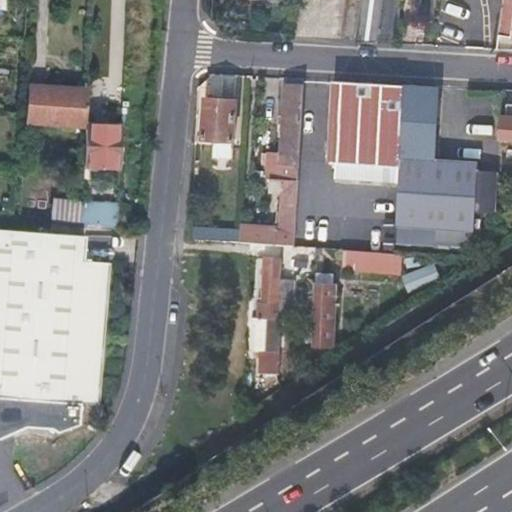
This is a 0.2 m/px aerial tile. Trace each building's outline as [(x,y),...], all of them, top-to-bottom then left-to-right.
[(383,0),(361,0),(356,42),(379,43),(383,0)] [(511,9),(501,8),(497,35),(511,36),(511,9)] [(205,97),(238,98),(239,75),(206,74),(205,97)] [(398,155),(401,85),(356,82),(333,81),(329,162),(397,166),(398,155)] [(269,174),(296,176),(302,84),(285,83),(284,97),(283,122),(281,153),(268,152),(266,178),(269,174)] [(435,86),(401,85),(398,155),(400,155),(433,157),(434,132),(428,128),(428,116),(435,111),(435,86)] [(60,95),(60,89),(30,87),(29,124),(83,126),(85,96),(60,95)] [(203,139),(234,140),(236,100),(205,98),(203,139)] [(511,115),(500,115),(499,138),(511,139),(511,115)] [(86,124),(83,167),(118,168),(120,125),(86,124)] [(433,157),(400,155),(396,242),(435,244),(436,228),(472,230),(477,160),(433,157)] [(293,243),(296,176),(269,174),(268,188),(283,189),(282,209),(279,209),(278,225),(241,223),(239,224),(238,237),(293,243)] [(80,209),(80,223),(115,227),(117,204),(81,202),(80,209)] [(53,220),(80,223),(80,209),(54,206),(53,220)] [(197,235),(238,237),(239,224),(191,222),(190,232),(197,235)] [(0,443),(25,430),(53,432),(58,436),(79,428),(82,404),(99,405),(108,264),(83,262),(84,238),(0,231),(0,443)] [(279,319),(280,278),(277,278),(278,258),(264,257),(262,303),(258,302),(257,318),(267,318),(265,351),(258,351),(257,373),(276,374),(279,319)] [(401,261),(377,259),(376,275),(400,276),(401,261)] [(410,291),(442,278),(436,263),(404,275),(410,291)] [(280,278),(279,319),(288,319),(289,278),(280,278)] [(332,283),(315,284),(313,345),(330,345),(332,283)] [(251,351),(258,351),(265,351),(267,318),(257,318),(251,317),(251,351)]
